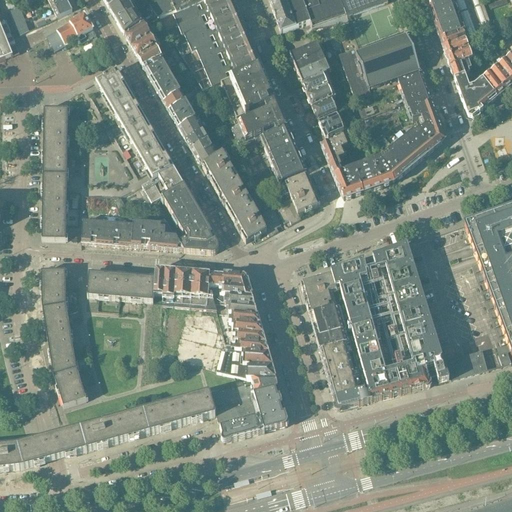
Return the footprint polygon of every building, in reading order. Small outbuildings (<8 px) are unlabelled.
[(65,0),(47,0),(51,10),(67,3),(66,1),(65,0)] [(124,0),(101,0),(108,11),(125,1),(124,0)] [(146,5),(143,0),(131,0),(137,10),(146,5)] [(163,0),(149,6),(157,21),(175,13),(176,16),(212,0),(163,0)] [(231,1),(230,0),(212,0),(176,16),(173,17),(181,36),(184,35),(236,13),(235,11),(234,10),(235,8),(233,6),(232,4),(231,1)] [(266,0),(269,5),(274,18),(273,18),(275,23),(280,35),(280,36),(281,36),(310,26),(311,31),(312,30),(312,31),(318,29),(318,28),(322,27),(328,25),(328,24),(332,23),(333,27),(339,26),(339,25),(343,24),(343,25),(347,24),(347,23),(347,21),(387,6),(385,0),(266,0)] [(12,2),(6,2),(7,4),(10,13),(16,12),(14,7),(19,6),(19,1),(14,2),(12,2)] [(125,1),(108,11),(115,24),(133,14),(136,12),(132,4),(128,7),(125,1)] [(67,3),(51,10),(53,14),(57,21),(72,14),(68,5),(67,3)] [(0,64),(12,59),(19,56),(16,48),(12,40),(9,32),(5,23),(2,15),(0,10),(0,64)] [(16,12),(10,13),(17,30),(26,26),(20,12),(16,12)] [(136,12),(133,14),(115,24),(123,37),(140,27),(144,25),(142,21),(136,12)] [(240,24),(240,22),(239,20),(239,19),(238,16),(236,15),(236,13),(184,35),(192,54),(196,52),(244,32),(243,30),(243,28),(242,25),(240,24)] [(84,17),(45,39),(54,55),(78,41),(81,46),(87,42),(87,43),(96,38),(84,17)] [(26,26),(17,30),(20,38),(22,37),(30,34),(26,26)] [(143,28),(124,38),(131,50),(149,39),(143,28)] [(248,42),(248,41),(247,39),(247,37),(246,34),(244,33),(244,32),(196,52),(204,71),(252,50),(251,48),(251,46),(250,43),(248,42)] [(492,34),(487,36),(490,45),(495,44),(492,35),(492,34)] [(149,39),(131,50),(137,61),(154,51),(156,50),(149,39)] [(419,74),(406,39),(400,41),(400,42),(367,54),(355,58),(354,53),(339,59),(355,103),(370,97),(368,92),(379,88),(379,87),(412,75),(412,76),(419,74)] [(464,44),(443,52),(443,54),(443,56),(444,59),(446,60),(446,62),(467,54),(464,44)] [(289,59),(294,69),(321,57),(317,47),(289,59)] [(256,61),(255,57),(255,55),(254,53),(252,51),(252,50),(204,71),(212,89),(220,85),(228,82),(259,68),(258,66),(259,64),(258,62),(256,61)] [(154,51),(137,61),(144,73),(161,63),(154,51)] [(467,54),(446,62),(447,63),(446,65),(447,68),(449,70),(449,71),(469,64),(470,63),(467,54)] [(321,57),(294,69),(298,78),(325,66),(321,57)] [(161,63),(144,73),(149,81),(166,71),(161,63)] [(511,72),(505,63),(497,70),(511,88),(511,72)] [(469,64),(449,71),(450,72),(450,74),(451,77),(452,78),(454,82),(464,78),(472,76),(470,72),(471,71),(469,64)] [(173,76),(182,70),(178,65),(169,70),(173,76)] [(325,66),(298,78),(301,87),(325,77),(329,76),(325,66)] [(228,82),(220,85),(236,121),(236,122),(233,123),(232,123),(228,125),(231,131),(237,146),(253,139),(254,140),(275,131),(277,135),(286,131),(282,122),(279,115),(272,99),(273,98),(261,70),(260,70),(259,68),(228,82)] [(511,88),(497,70),(489,76),(505,95),(511,88)] [(166,71),(149,81),(153,89),(170,79),(166,71)] [(132,101),(117,74),(116,73),(95,85),(111,113),(129,103),(132,101)] [(505,95),(489,76),(482,83),(496,100),(497,101),(505,95)] [(325,77),(301,87),(306,99),(326,90),(323,83),(327,82),(325,77)] [(468,91),(464,78),(454,82),(456,88),(455,89),(456,92),(458,93),(460,99),(470,96),(468,91)] [(170,79),(153,89),(158,97),(175,87),(170,79)] [(397,88),(400,97),(424,88),(421,79),(397,88)] [(496,100),(482,83),(474,89),(489,108),(497,101),(496,100)] [(175,87),(158,97),(163,105),(180,95),(175,87)] [(424,88),(400,97),(404,106),(427,98),(424,88)] [(330,89),(326,90),(306,99),(311,110),(330,102),(331,102),(328,95),(332,93),(330,89)] [(489,108),(474,89),(468,91),(470,96),(477,116),(478,116),(478,117),(489,108)] [(180,95),(163,105),(168,114),(185,104),(180,95)] [(477,116),(470,96),(460,99),(460,100),(460,102),(461,105),(462,106),(468,120),(471,121),(477,116)] [(427,98),(404,106),(407,116),(408,116),(431,107),(427,98)] [(132,101),(129,103),(111,113),(124,134),(145,122),(132,101)] [(330,102),(311,110),(317,123),(318,123),(331,117),(331,119),(335,118),(334,116),(336,115),(330,102)] [(185,104),(168,114),(173,122),(190,113),(185,104)] [(431,107),(408,116),(412,125),(420,122),(434,117),(431,107)] [(364,111),(358,113),(360,120),(366,119),(364,111)] [(68,113),(44,113),(43,124),(46,124),(45,129),(43,129),(43,130),(46,130),(46,135),(43,135),(43,146),(67,146),(68,113)] [(190,113),(173,122),(178,131),(195,121),(190,113)] [(434,117),(420,122),(423,131),(427,130),(430,132),(433,138),(441,135),(434,117)] [(339,134),(336,127),(342,124),(339,118),(336,119),(336,118),(318,126),(322,134),(324,132),(327,139),(331,138),(339,134)] [(195,121),(178,131),(185,143),(202,133),(195,121)] [(145,122),(124,134),(136,155),(153,145),(157,143),(145,122)] [(441,135),(433,138),(430,132),(427,130),(423,131),(419,135),(433,153),(437,149),(438,150),(441,148),(441,147),(444,144),(443,140),(444,140),(443,136),(442,136),(441,135)] [(264,153),(260,155),(263,162),(267,160),(269,159),(294,149),(286,131),(277,135),(262,141),(266,150),(267,152),(264,153)] [(202,133),(185,143),(190,152),(207,142),(202,133)] [(342,141),(339,134),(331,138),(333,144),(342,141)] [(412,137),(401,145),(394,151),(410,172),(418,165),(433,153),(419,135),(418,134),(413,138),(412,137)] [(218,147),(224,144),(219,136),(213,138),(218,147)] [(343,152),(346,151),(342,141),(333,144),(320,150),(326,163),(341,156),(344,155),(343,152)] [(207,142),(190,152),(195,160),(212,151),(207,142)] [(157,143),(153,145),(136,155),(152,182),(152,183),(173,171),(157,143)] [(221,146),(226,155),(230,152),(225,143),(221,146)] [(67,146),(43,146),(43,156),(46,156),(46,161),(43,161),(43,162),(45,162),(45,167),(43,167),(42,178),(66,179),(67,146)] [(294,149),(269,159),(276,173),(273,175),(274,178),(277,177),(280,183),(277,184),(279,187),(305,176),(294,149)] [(212,151),(195,160),(200,169),(201,169),(217,160),(212,151)] [(410,172),(394,151),(386,158),(378,164),(387,175),(385,176),(393,185),(398,182),(398,183),(401,180),(403,178),(410,172)] [(127,153),(122,155),(126,162),(130,159),(127,153)] [(341,156),(326,163),(333,179),(340,176),(338,170),(340,169),(338,163),(343,161),(341,156)] [(222,157),(217,160),(201,169),(206,178),(209,177),(211,181),(209,182),(214,191),(235,179),(222,157)] [(387,175),(378,164),(377,163),(371,165),(380,190),(384,188),(384,190),(388,189),(388,188),(393,185),(385,176),(387,175)] [(380,190),(371,165),(362,168),(371,193),(380,190)] [(362,168),(353,172),(362,196),(371,193),(362,168)] [(173,171),(152,183),(141,189),(151,207),(161,201),(183,188),(173,171)] [(353,172),(344,175),(353,200),(356,199),(356,200),(360,199),(360,197),(362,196),(353,172)] [(353,200),(344,175),(340,176),(333,179),(343,203),(346,202),(346,203),(350,202),(350,201),(353,200)] [(66,179),(42,178),(42,189),(44,189),(44,194),(42,194),(42,195),(45,195),(45,200),(42,200),(42,211),(66,211),(66,179)] [(284,188),(291,203),(297,218),(298,217),(319,208),(315,198),(311,200),(309,195),(311,195),(308,189),(311,188),(307,178),(284,188)] [(235,179),(214,191),(219,200),(221,199),(224,204),(227,208),(224,209),(229,218),(250,206),(235,179)] [(195,208),(183,188),(161,201),(173,221),(195,208)] [(300,222),(298,217),(297,218),(291,203),(275,210),(284,226),(289,224),(290,227),(300,222)] [(250,206),(229,218),(234,227),(237,226),(242,235),(240,236),(245,246),(266,234),(258,220),(250,206)] [(217,247),(195,208),(173,221),(182,237),(184,236),(187,241),(178,246),(183,254),(183,255),(211,257),(212,257),(213,257),(214,257),(215,256),(216,255),(217,255),(217,254),(217,253),(218,252),(218,251),(218,250),(218,249),(218,248),(218,247),(217,247)] [(473,225),(464,228),(467,237),(511,358),(511,360),(511,210),(472,225),(473,225)] [(66,211),(42,211),(42,222),(45,222),(44,226),(42,226),(42,228),(44,228),(44,232),(42,232),(41,244),(65,244),(66,211)] [(272,212),(258,220),(266,234),(268,239),(278,234),(276,230),(281,228),(272,212)] [(83,216),(81,247),(183,255),(183,254),(178,246),(165,224),(154,223),(153,230),(89,225),(89,217),(83,216)] [(432,253),(461,244),(458,232),(429,241),(432,253)] [(443,365),(407,248),(400,251),(400,252),(372,262),(376,277),(371,279),(373,287),(379,286),(382,298),(376,299),(379,308),(380,308),(382,314),(386,313),(392,335),(389,337),(391,345),(395,344),(399,361),(394,362),(397,372),(402,371),(403,374),(390,378),(387,379),(364,265),(339,274),(339,272),(330,275),(340,310),(339,310),(342,322),(346,333),(348,341),(349,345),(352,354),(354,361),(356,369),(359,378),(363,394),(367,406),(394,399),(429,389),(430,388),(428,380),(435,378),(438,387),(448,384),(443,365)] [(155,273),(154,282),(153,299),(154,299),(154,297),(162,298),(161,310),(173,310),(176,274),(155,273)] [(193,276),(176,274),(173,310),(190,312),(193,276)] [(65,275),(41,275),(41,286),(43,286),(43,291),(41,291),(41,292),(44,292),(44,297),(41,297),(42,308),(42,310),(66,308),(65,275)] [(325,280),(300,287),(309,318),(339,310),(340,310),(330,275),(324,277),(325,280)] [(121,279),(89,276),(87,300),(119,303),(121,279)] [(209,277),(193,276),(190,312),(217,314),(212,297),(207,296),(208,289),(209,277)] [(249,292),(246,282),(243,280),(209,277),(208,289),(220,289),(249,292)] [(154,282),(121,279),(119,303),(152,305),(153,299),(154,282)] [(251,300),(249,292),(220,289),(219,298),(230,298),(251,300)] [(254,309),(251,300),(230,298),(229,303),(224,303),(224,307),(226,307),(254,309)] [(257,319),(254,309),(226,307),(225,311),(231,312),(231,317),(257,319)] [(66,308),(42,310),(42,312),(44,323),(46,322),(47,327),(44,327),(45,329),(47,328),(47,333),(45,333),(47,344),(71,340),(66,308)] [(339,310),(309,318),(312,330),(342,322),(339,310)] [(259,328),(257,319),(231,317),(230,322),(228,322),(228,326),(231,326),(259,328)] [(342,322),(312,330),(315,342),(341,335),(346,333),(342,322)] [(267,356),(242,354),(235,353),(227,353),(222,335),(218,334),(183,325),(175,354),(167,352),(165,360),(173,363),(202,371),(216,374),(216,376),(233,379),(252,383),(253,386),(274,380),(267,356)] [(262,338),(259,328),(231,326),(231,330),(233,330),(232,336),(262,338)] [(349,345),(348,341),(346,333),(341,335),(315,342),(319,354),(349,345)] [(262,338),(232,336),(231,344),(230,344),(229,348),(235,348),(235,353),(242,354),(267,356),(262,338)] [(71,340),(47,344),(49,355),(51,354),(52,359),(50,359),(50,360),(53,360),(53,365),(51,365),(52,376),(53,378),(76,372),(71,340)] [(354,361),(352,354),(349,345),(319,354),(323,370),(354,361)] [(504,349),(495,351),(501,370),(511,367),(504,349)] [(443,365),(448,384),(449,384),(487,374),(481,354),(444,364),(443,365)] [(354,361),(323,370),(328,386),(359,378),(356,369),(354,361)] [(76,372),(53,378),(53,380),(56,390),(59,389),(61,394),(58,395),(58,396),(60,395),(62,400),(60,400),(63,411),(86,404),(76,372)] [(359,378),(328,386),(332,403),(363,394),(359,378)] [(250,398),(277,390),(274,380),(253,386),(254,391),(246,393),(245,388),(235,390),(239,402),(251,398),(250,398)] [(256,415),(253,406),(251,398),(239,402),(235,390),(235,389),(209,396),(215,419),(216,419),(221,439),(221,442),(221,444),(222,446),(224,447),(226,446),(231,444),(259,436),(263,435),(260,424),(258,425),(256,415)] [(251,398),(253,406),(256,415),(258,425),(260,424),(263,435),(264,435),(285,429),(287,426),(280,399),(277,390),(250,398),(251,398)] [(367,406),(363,394),(332,403),(333,405),(335,412),(336,412),(338,413),(367,406)] [(185,402),(116,422),(101,426),(102,428),(91,431),(91,428),(64,436),(70,459),(97,452),(96,449),(101,448),(102,450),(128,443),(128,441),(132,440),(133,442),(134,441),(133,439),(138,437),(139,440),(160,434),(159,432),(164,431),(165,433),(166,433),(165,430),(170,429),(170,431),(197,424),(196,422),(201,421),(202,423),(215,419),(209,396),(198,399),(199,401),(186,405),(185,402)] [(70,459),(64,436),(49,440),(17,449),(6,450),(6,452),(0,452),(0,474),(4,474),(4,472),(8,472),(9,474),(19,472),(24,472),(55,463),(70,459)]
